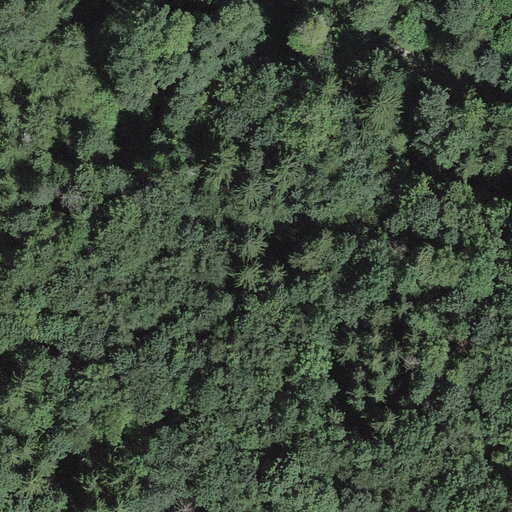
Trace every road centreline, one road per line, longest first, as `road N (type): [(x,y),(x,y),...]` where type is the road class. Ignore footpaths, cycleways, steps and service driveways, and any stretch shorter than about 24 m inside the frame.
road 1 (track): [(269,0),(303,149),(362,239),(421,281),(511,319)]
road 2 (track): [(511,100),(315,0)]
